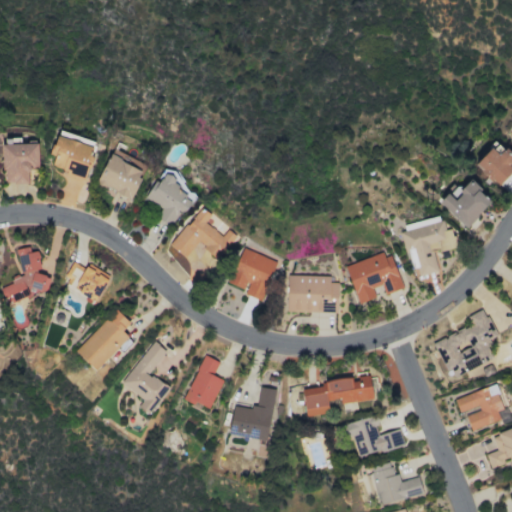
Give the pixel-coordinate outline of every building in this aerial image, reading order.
[(51,168),(85,177),(91,157),(87,156),(91,140),(57,131),(50,155),(54,156),(51,168)] [(511,170),(511,169),(507,165),(511,159),(511,158),(494,142),(473,165),(497,187),(511,170)] [(2,144),(3,184),(28,183),(27,170),(38,169),(37,143),(2,144)] [(129,199),(143,171),(108,155),(95,184),(129,199)] [(145,198),(161,208),(155,218),(172,228),(192,194),(171,182),(173,178),(161,171),(145,198)] [(491,201),(469,180),(453,198),(447,193),(438,202),(465,228),(491,201)] [(170,246),(185,257),(195,243),(217,259),(235,234),(226,228),(221,235),(204,223),(210,214),(199,206),(170,246)] [(437,272),(432,252),(455,247),(450,229),(443,230),(440,217),(399,226),(409,269),(416,268),(418,276),(437,272)] [(48,289),(45,273),(41,274),(36,247),(16,251),(20,276),(10,278),(12,285),(1,287),(4,302),(31,297),(30,292),(48,289)] [(276,262),(242,248),(227,283),(244,290),(243,294),(260,301),(276,262)] [(401,288),(389,251),(344,266),(357,304),(375,298),(371,288),(380,285),(383,294),(401,288)] [(60,283),(95,301),(108,275),(86,264),(84,268),(71,261),(60,283)] [(335,313),(336,283),(328,282),(328,276),(286,275),(285,312),(335,313)] [(433,342),(450,379),(493,358),(484,339),(495,335),(482,308),(466,315),(471,324),(433,342)] [(74,352),(95,371),(127,337),(121,331),(129,323),(114,309),(74,352)] [(120,384),(141,400),(137,407),(147,415),(167,388),(148,373),(165,351),(152,341),(120,384)] [(207,410),(221,380),(211,375),(218,362),(203,355),(183,398),(207,410)] [(372,400),(368,375),(357,377),(357,379),(300,387),(304,416),(328,413),(327,400),(339,399),(340,404),(372,400)] [(499,420),(496,411),(502,409),(494,385),(453,399),(458,412),(476,406),(478,411),(465,416),(470,430),(499,420)] [(275,390),(258,387),(253,410),(232,406),(227,434),(265,441),(275,390)] [(402,446),(398,429),(377,435),(374,426),(378,425),(376,416),(332,427),(336,441),(352,437),(357,457),(402,446)] [(511,464),(511,427),(490,435),(495,451),(484,454),(489,469),(507,462),(508,466),(511,464)] [(377,504),(421,495),(417,477),(399,481),(397,474),(393,475),(390,462),(369,467),(377,504)]
